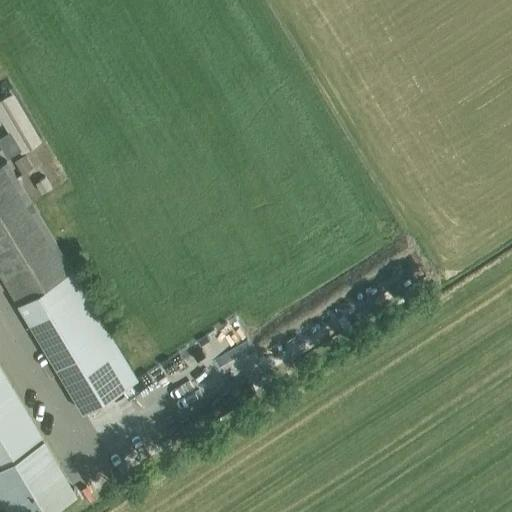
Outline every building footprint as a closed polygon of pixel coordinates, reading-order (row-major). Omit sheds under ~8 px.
[(14,92),(0,99),(0,115),(3,121),(9,130),(11,134),(1,139),(10,153),(19,147),(20,149),(21,151),(41,139),(14,92)] [(72,269),(20,181),(7,160),(0,163),(0,271),(4,278),(84,411),(138,376),(72,269)] [(43,192),(52,186),(46,176),(36,182),(43,192)] [(41,511),(77,490),(0,361),(0,511),(41,511)] [(211,409),(213,394),(202,393),(201,403),(200,403),(200,408),(211,409)] [(191,423),(181,405),(107,446),(117,464),(191,423)]
